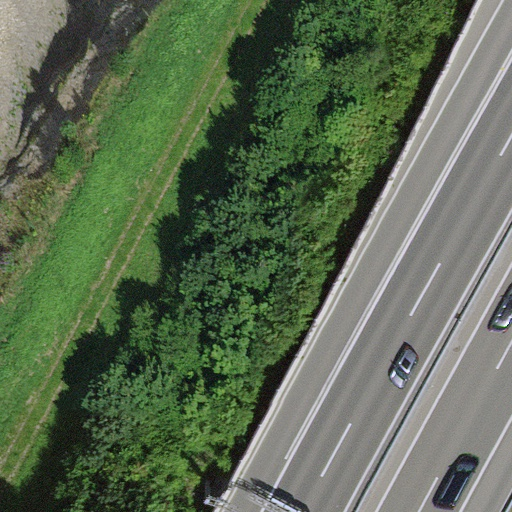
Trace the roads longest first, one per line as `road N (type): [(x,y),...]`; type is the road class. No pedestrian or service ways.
road 1 (track): [(0,480),(260,0)]
road 2 (motorway): [(511,137),(303,511)]
road 3 (motorway): [(419,511),(511,343)]
